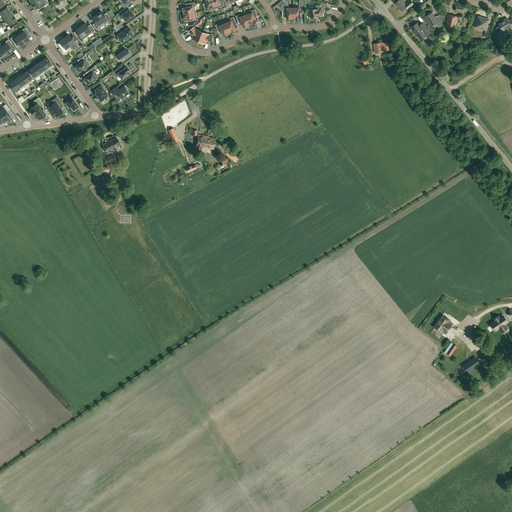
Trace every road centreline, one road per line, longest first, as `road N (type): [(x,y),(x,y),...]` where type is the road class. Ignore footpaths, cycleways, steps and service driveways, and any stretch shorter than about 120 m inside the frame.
road 1 (residential): [(190,89),(254,54),(344,34),(382,8)]
road 2 (residential): [(152,0),(145,107),(95,118)]
road 3 (residential): [(176,0),(177,39),(199,53),(277,28)]
